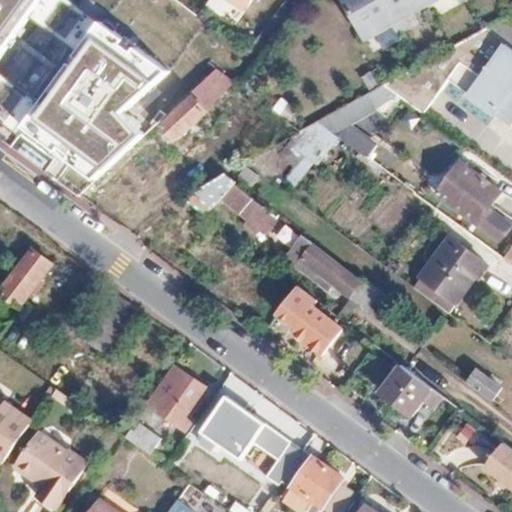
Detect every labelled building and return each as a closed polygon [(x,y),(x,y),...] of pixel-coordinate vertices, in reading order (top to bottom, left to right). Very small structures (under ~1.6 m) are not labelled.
[(0,0),(0,61),(46,0),(0,0)] [(398,22),(386,0),(347,0),(365,30),(377,24),(381,31),(398,22)] [(386,0),(398,22),(416,12),(411,4),(417,0),(386,0)] [(487,27),(503,40),(511,46),(511,28),(499,20),(487,27)] [(167,70),(101,21),(23,127),(97,179),(147,137),(129,111),(167,70)] [(469,59),(503,40),(487,27),(482,29),(452,46),(469,59)] [(469,59),(452,46),(449,48),(417,65),(439,82),(442,80),(439,75),(469,59)] [(397,77),(418,94),(439,82),(417,65),(409,70),(397,77)] [(397,77),(384,84),(411,104),(418,94),(397,77)] [(213,80),(196,95),(207,107),(224,92),(213,80)] [(211,111),(207,107),(196,95),(164,125),(178,141),(211,111)] [(379,112),(360,97),(347,105),(318,121),(341,138),(367,157),(378,143),(354,126),(379,112)] [(296,137),(311,151),(321,160),(341,138),(318,121),(302,130),(296,137)] [(311,151),(296,137),(275,149),(295,168),(311,151)] [(463,163),(440,194),(502,240),(511,226),(511,222),(492,207),(503,192),(463,163)] [(245,167),(240,175),(255,185),(260,176),(245,167)] [(272,214),(226,174),(208,185),(187,199),(207,215),(223,199),(249,221),(246,224),(257,234),(260,232),(265,237),(278,222),(271,216),(272,214)] [(425,278),(457,302),(459,304),(489,263),(452,236),(422,276),(425,278)] [(399,304),(367,280),(364,283),(304,237),(287,259),(330,292),(336,284),(385,323),(399,304)] [(37,249),(3,292),(22,307),(55,263),(37,249)] [(457,302),(425,278),(417,288),(449,312),(457,302)] [(112,358),(143,312),(119,295),(87,340),(112,358)] [(324,354),(348,323),(319,301),(312,308),(307,304),(299,314),(304,318),(294,331),(324,354)] [(18,320),(0,342),(0,344),(24,363),(42,339),(18,320)] [(171,362),(169,366),(180,374),(182,370),(171,362)] [(435,409),(445,397),(404,365),(383,392),(414,416),(425,401),(435,409)] [(169,366),(144,402),(182,428),(209,389),(182,370),(180,374),(169,366)] [(479,369),(470,381),(494,400),(504,387),(479,369)] [(286,477),(305,450),(229,397),(204,432),(243,460),(255,443),(278,459),(273,467),(286,477)] [(0,460),(3,463),(33,420),(6,401),(4,404),(0,401),(0,460)] [(140,422),(128,438),(152,455),(163,439),(140,422)] [(68,452),(40,432),(16,465),(36,478),(38,475),(47,482),(38,495),(57,508),(89,463),(70,449),(68,452)] [(511,448),(506,443),(487,467),(511,486),(511,448)] [(295,486),(315,501),(331,511),(340,511),(355,491),(344,482),(347,478),(315,456),(315,457),(305,450),(286,477),(296,484),(295,486)] [(307,511),(315,501),(295,486),(286,499),(303,511),(307,511)] [(116,511),(99,500),(90,511),(116,511)]
